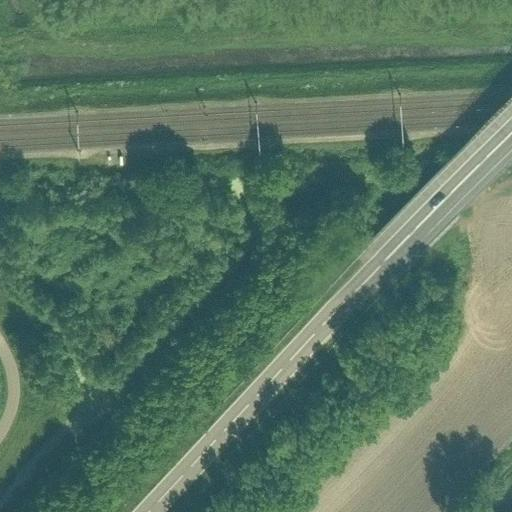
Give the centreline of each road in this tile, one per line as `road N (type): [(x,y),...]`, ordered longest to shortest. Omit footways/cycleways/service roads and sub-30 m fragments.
road 1 (secondary): [(147,511),(511,127)]
road 2 (unknown): [(424,215),(458,263),(456,307),(443,345),(396,398)]
